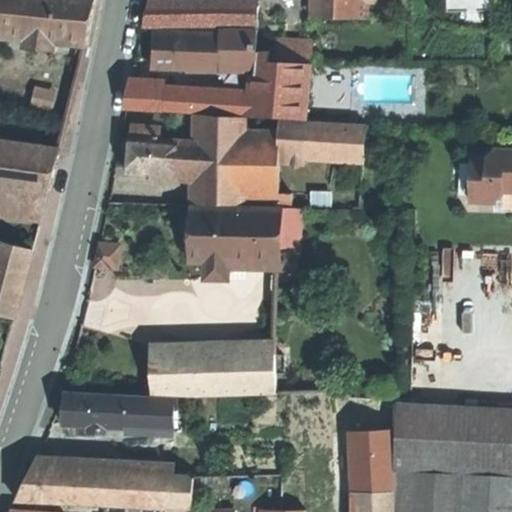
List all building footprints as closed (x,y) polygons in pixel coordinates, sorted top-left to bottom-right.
[(97,0),(0,0),(0,35),(88,43),(93,18),(97,0)] [(368,0),(315,0),(315,17),(368,18),(369,4),(368,0)] [(449,0),(450,11),(501,9),(500,0),(449,0)] [(259,5),(150,4),(145,24),(259,25),(259,18),(259,5)] [(315,22),(259,18),(259,25),(259,26),(259,29),(260,46),(275,47),(275,59),(314,60),(315,22)] [(259,29),(223,29),(223,31),(221,62),(258,62),(259,50),(260,46),(259,29)] [(221,62),(223,31),(155,30),(155,48),(154,66),(221,67),(221,62)] [(272,50),(259,50),(258,62),(255,94),(252,115),(282,117),(282,118),(304,120),(304,119),(309,63),(272,61),(272,50)] [(165,88),(132,86),(127,106),(163,109),(165,88)] [(56,92),(37,88),(32,107),(52,111),(56,92)] [(255,94),(165,88),(163,109),(252,115),(255,94)] [(247,116),(198,114),(198,141),(197,176),(196,202),(246,202),(246,193),(247,130),(247,116)] [(304,120),(282,118),(282,131),(281,159),(306,161),(307,155),(306,155),(309,120),(304,120)] [(369,124),(309,120),(306,155),(307,155),(366,159),(369,124)] [(156,126),(133,125),(132,135),(155,137),(156,130),(156,126)] [(282,131),(247,130),(246,193),(280,194),(281,191),(281,159),(282,131)] [(179,139),(162,138),(155,137),(132,135),(130,153),(129,171),(178,175),(179,139)] [(198,141),(179,139),(178,175),(197,176),(198,141)] [(60,154),(0,146),(0,184),(50,191),(60,154)] [(488,156),(472,155),(471,200),(492,201),(505,189),(511,189),(511,148),(495,148),(492,152),(488,156)] [(50,191),(0,184),(0,217),(42,223),(50,191)] [(293,191),(281,191),(280,194),(280,205),(293,204),(293,191)] [(265,207),(192,206),(191,233),(190,259),(250,261),(255,254),(255,230),(264,230),(265,207)] [(279,208),(265,207),(264,230),(255,230),(255,254),(250,261),(276,262),(277,252),(279,208)] [(299,208),(279,208),(277,252),(298,253),(299,208)] [(35,250),(1,240),(0,244),(0,311),(17,316),(35,250)] [(121,244),(101,242),(97,264),(119,267),(121,244)] [(273,354),(151,355),(152,392),(272,391),(273,354)] [(133,395),(66,391),(65,407),(64,423),(128,426),(133,395)] [(159,397),(133,395),(128,426),(157,427),(159,397)] [(216,396),(176,398),(176,424),(177,475),(177,476),(196,476),(216,475),(216,396)] [(176,398),(159,397),(157,427),(176,424),(176,398)] [(511,511),(511,408),(414,403),(401,403),(400,511),(511,511)] [(397,431),(358,431),(359,490),(396,490),(397,431)] [(177,475),(34,468),(18,499),(194,508),(195,492),(196,476),(177,476),(177,475)] [(242,483),(241,492),(241,509),(199,509),(198,511),(307,511),(308,509),(284,509),(284,483),(242,483)] [(358,511),(359,490),(314,488),(312,511),(358,511)] [(396,511),(396,490),(359,490),(358,511),(396,511)] [(195,492),(194,508),(194,509),(199,509),(241,509),(241,492),(195,492)]
